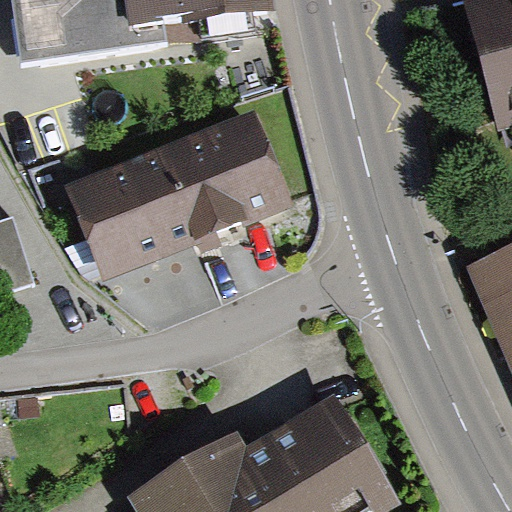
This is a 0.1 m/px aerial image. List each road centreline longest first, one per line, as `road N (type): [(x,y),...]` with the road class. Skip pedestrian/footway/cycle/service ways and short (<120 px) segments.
road 1 (residential): [(0,375),(173,350),(396,260)]
road 2 (secondary): [(396,260),(436,364),(510,511)]
road 3 (secondary): [(332,0),(353,120),(396,260)]
